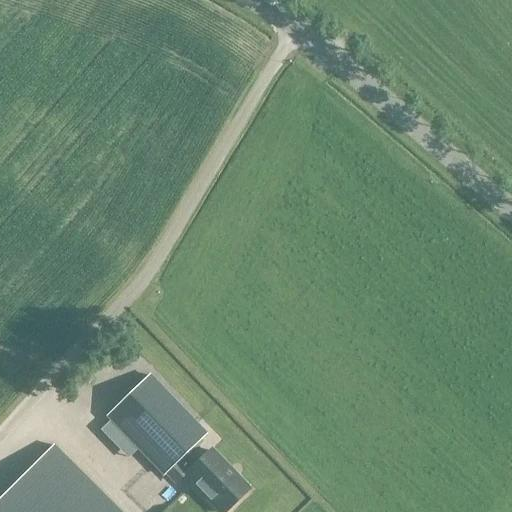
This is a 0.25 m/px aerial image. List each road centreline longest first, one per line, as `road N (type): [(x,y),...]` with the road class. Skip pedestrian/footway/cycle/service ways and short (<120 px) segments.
road 1 (unclassified): [(0,435),(152,266),(294,27)]
road 2 (unclassified): [(511,211),(294,27)]
road 3 (unknown): [(37,393),(132,511)]
